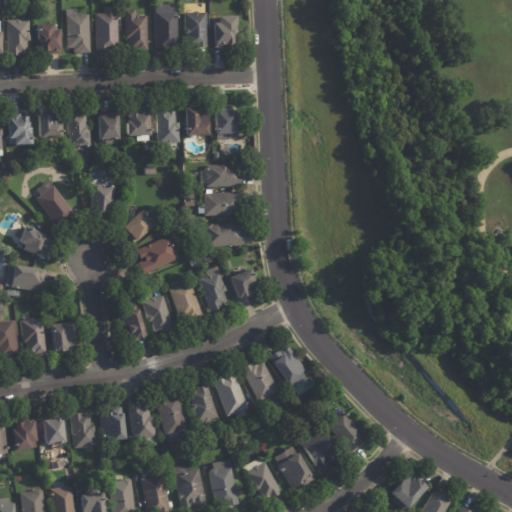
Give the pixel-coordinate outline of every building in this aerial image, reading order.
[(168,49),(156,49),(156,13),(157,12),(157,5),(176,4),(176,11),(178,11),(179,48),(168,49)] [(108,51),(97,51),(96,14),(104,14),(104,7),(117,7),(117,13),(119,13),(120,51),(108,51)] [(90,15),(90,53),(82,53),(82,48),(79,48),(79,46),(69,46),(69,36),(68,36),(67,10),(78,9),(78,15),(90,15)] [(207,15),(208,49),(199,49),(199,47),(190,47),(190,35),(187,35),(187,30),(185,30),(185,9),(195,9),(195,14),(199,14),(200,15),(207,15)] [(148,17),(149,51),(139,51),(139,48),(132,48),(131,38),(126,38),(126,11),(136,11),(136,16),(139,15),(141,17),(148,17)] [(235,45),(227,45),(227,48),(213,48),(214,43),(216,43),(216,24),(221,24),(221,17),(239,17),(239,33),(236,36),(236,45),(235,45)] [(25,20),(30,20),(31,34),(32,34),(32,40),(29,41),(29,53),(25,53),(25,55),(9,56),(8,21),(16,20),(17,19),(21,19),(22,20),(25,20)] [(59,51),(55,51),(56,54),(44,55),(44,52),(42,52),(41,43),(38,40),(38,31),(37,31),(37,24),(54,24),(54,30),(59,30),(60,51),(59,51)] [(205,125),(205,135),(183,136),(181,108),(196,108),(196,109),(204,109),(205,125)] [(176,123),(177,143),(169,143),(169,144),(165,145),(164,144),(156,144),(154,109),(167,109),(167,111),(173,111),(174,123),(176,123)] [(233,117),(233,118),(235,118),(236,132),(237,132),(238,139),(217,139),(217,133),(214,134),(214,130),(212,130),(212,127),(214,127),(213,111),(217,110),(217,109),(233,109),(233,117)] [(146,135),(125,135),(125,121),(127,121),(126,112),(146,111),(147,129),(147,131),(147,135),(146,135)] [(84,146),(81,146),(79,148),(76,148),(75,147),(68,147),(66,113),(77,112),(77,114),(84,114),(85,125),(87,125),(89,146),(84,146)] [(116,139),(113,139),(113,144),(106,144),(106,140),(98,140),(97,116),(107,115),(107,114),(115,114),(116,139)] [(35,115),(48,115),(49,120),(52,120),(52,121),(58,121),(58,137),(36,138),(35,115)] [(26,122),(27,122),(27,132),(25,132),(26,144),(9,145),(7,145),(6,139),(3,139),(2,117),(21,117),(24,117),(25,122),(26,122)] [(238,175),(238,186),(204,188),(204,180),(203,179),(202,175),(204,174),(203,166),(224,164),(224,168),(235,168),(235,175),(238,175)] [(142,168),(152,167),(153,174),(142,175),(142,168)] [(6,174),(11,179),(5,184),(1,179),(6,174)] [(107,185),(110,185),(110,186),(112,186),(112,207),(107,207),(107,218),(99,218),(99,220),(90,220),(91,185),(98,185),(100,184),(104,184),(105,185),(107,185)] [(67,222),(65,223),(64,221),(55,227),(34,198),(52,186),(74,217),(67,222)] [(238,195),(239,202),(235,203),(235,215),(202,216),(202,194),(238,193),(238,195)] [(131,240),(124,232),(124,231),(121,226),(120,225),(138,209),(151,224),(151,223),(155,226),(145,235),(142,231),(135,238),(136,239),(133,242),(131,240)] [(241,232),(242,244),(206,247),(205,238),(199,239),(198,225),(206,225),(206,224),(210,224),(239,222),(239,227),(241,227),(241,232)] [(21,227),(34,233),(36,237),(49,242),(42,259),(37,257),(36,259),(17,250),(19,245),(12,242),(19,226),(21,227)] [(166,237),(176,259),(140,275),(135,264),(138,262),(133,251),(166,236),(166,237)] [(43,271),(42,283),(36,283),(35,292),(16,289),(16,290),(11,290),(11,288),(9,288),(9,287),(4,287),(7,266),(44,270),(43,271)] [(220,308),(209,312),(197,279),(205,276),(203,270),(215,266),(224,291),(221,292),(226,306),(220,308)] [(252,283),(248,285),(248,286),(245,288),(247,293),(235,298),(227,277),(246,269),(248,273),(249,273),(253,283),(252,283)] [(199,317),(189,321),(189,320),(185,321),(184,317),(177,319),(166,290),(187,282),(199,317)] [(170,329),(160,332),(159,330),(152,332),(149,321),(146,322),(143,315),(144,315),(140,302),(148,299),(148,298),(152,297),(154,298),(161,296),(171,328),(170,329)] [(142,338),(133,340),(132,340),(130,332),(124,333),(119,315),(125,313),(125,312),(135,309),(142,336),(145,335),(145,337),(142,338)] [(44,354),(33,355),(32,351),(26,352),(25,343),(22,343),(19,322),(28,321),(28,319),(32,319),(33,320),(41,319),(45,353),(44,354)] [(15,358),(4,359),(3,356),(0,356),(0,322),(11,321),(15,358)] [(71,338),(72,345),(62,347),(63,351),(50,353),(47,325),(69,323),(71,338)] [(300,380),(288,388),(285,383),(282,384),(267,364),(269,362),(265,357),(276,349),(278,353),(285,348),(301,370),(299,372),(303,378),(300,380)] [(274,393),(277,397),(267,403),(265,398),(256,403),(238,369),(249,363),(250,364),(253,362),(255,366),(260,363),(275,391),(274,393)] [(243,411),(225,418),(211,382),(220,379),(219,378),(225,376),(225,378),(232,375),(245,410),(243,411)] [(215,419),(194,426),(187,406),(190,405),(186,393),(191,391),(190,389),(203,384),(215,419)] [(179,433),(165,437),(154,401),(167,397),(167,398),(175,395),(186,431),(179,433)] [(149,417),(150,423),(155,445),(141,448),(140,441),(132,442),(125,407),(144,404),(147,418),(149,417)] [(118,439),(103,441),(103,437),(100,437),(100,435),(102,434),(100,412),(109,411),(108,408),(121,406),(121,413),(120,413),(122,439),(118,439)] [(357,446),(356,447),(355,446),(347,453),(324,424),(341,411),(365,440),(357,446)] [(91,446),(87,447),(87,448),(81,449),(81,448),(73,449),(68,414),(81,412),(81,415),(87,414),(89,426),(91,425),(94,446),(91,446)] [(52,418),(57,417),(57,419),(59,419),(62,442),(61,443),(62,448),(53,450),(52,444),(43,445),(39,420),(44,420),(43,416),(50,415),(50,418),(52,418)] [(12,428),(13,428),(12,423),(31,421),(34,441),(37,440),(38,447),(13,451),(10,428),(12,428)] [(330,470),(321,476),(299,442),(319,430),(338,460),(329,465),(332,469),(330,470)] [(312,482),(303,488),(300,484),(292,489),(281,471),(280,472),(278,469),(281,468),(278,464),(281,462),(277,456),(291,447),(308,475),(310,474),(314,481),(312,482)] [(278,493),(278,494),(268,499),(267,497),(261,501),(255,491),(252,492),(239,469),(259,458),(278,493)] [(235,503),(235,505),(224,507),(223,505),(213,507),(206,473),(208,470),(211,470),(210,464),(226,461),(235,503)] [(195,469),(204,509),(191,511),(190,508),(180,510),(178,501),(176,502),(175,494),(170,468),(183,465),(185,472),(195,469)] [(89,467),(99,466),(100,473),(90,474),(89,467)] [(417,480),(424,486),(402,510),(391,501),(394,498),(387,492),(396,481),(397,482),(405,473),(409,477),(410,476),(412,477),(413,476),(417,480)] [(167,511),(145,511),(139,480),(161,476),(167,511)] [(110,511),(107,483),(121,481),(121,480),(126,479),(129,481),(132,511),(110,511)] [(71,511),(50,511),(47,491),(68,488),(71,511)] [(19,511),(17,494),(30,492),(31,490),(36,490),(39,491),(41,511),(19,511)] [(434,491),(444,497),(443,498),(448,501),(442,511),(420,511),(433,490),(434,491)] [(80,511),(79,497),(99,494),(100,500),(102,500),(104,511),(80,511)]
